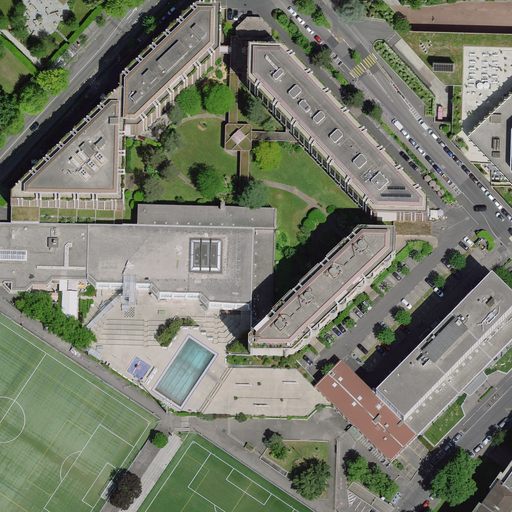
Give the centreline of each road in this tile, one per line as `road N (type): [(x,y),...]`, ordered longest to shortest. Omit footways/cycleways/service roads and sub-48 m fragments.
road 1 (primary): [(147,0),(0,162)]
road 2 (residential): [(511,240),(402,114)]
road 3 (residential): [(291,0),(402,114)]
road 4 (residential): [(511,397),(409,511)]
road 5 (residential): [(402,114),(315,0)]
